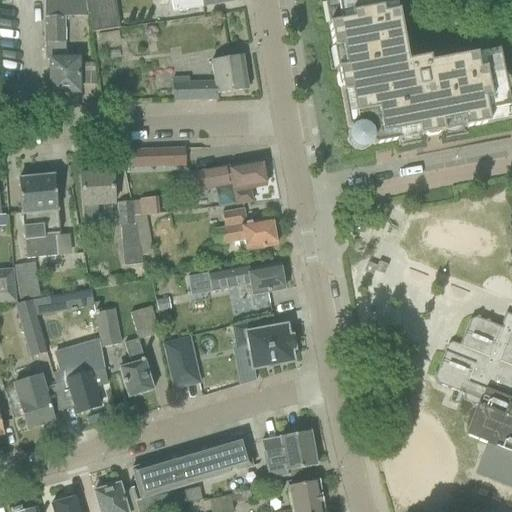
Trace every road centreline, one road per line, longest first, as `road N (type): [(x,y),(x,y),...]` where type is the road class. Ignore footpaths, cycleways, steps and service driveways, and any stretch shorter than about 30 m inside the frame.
road 1 (residential): [(0,481),(341,380)]
road 2 (residential): [(0,143),(286,122)]
road 3 (residential): [(511,146),(296,183)]
road 4 (residential): [(341,380),(296,183)]
road 5 (residential): [(372,511),(341,380)]
road 6 (residential): [(286,122),(264,0)]
